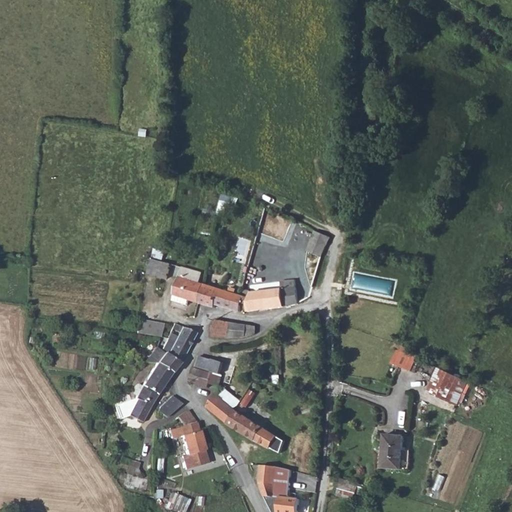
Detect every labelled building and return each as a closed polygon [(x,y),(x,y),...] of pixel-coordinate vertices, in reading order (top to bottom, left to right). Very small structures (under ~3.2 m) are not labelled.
[(310,241),(307,252),(321,257),(330,237),(315,232),(310,241)] [(151,276),(164,279),(170,264),(166,263),(156,261),(151,276)] [(180,268),(172,295),(190,301),(197,303),(202,285),(196,283),(199,274),(180,268)] [(280,283),(281,291),(294,289),(295,287),(294,282),(280,283)] [(202,285),(197,303),(213,308),(214,305),(238,312),(241,304),(246,305),(247,300),(241,297),(233,295),(233,292),(230,291),(227,294),(202,285)] [(281,291),(262,292),(264,309),(285,307),(298,302),(294,289),(281,291)] [(242,292),(241,297),(247,300),(246,305),(246,311),(264,309),(262,292),(250,294),(246,292),(242,292)] [(211,337),(227,338),(230,323),(213,320),(211,337)] [(140,323),(137,335),(148,338),(159,340),(162,327),(140,323)] [(230,323),(227,338),(241,338),(253,333),(253,327),(230,323)] [(181,330),(168,355),(179,364),(185,352),(194,334),(181,330)] [(168,355),(165,354),(136,391),(109,396),(113,415),(124,413),(142,423),(157,396),(171,374),(179,364),(168,355)] [(199,356),(195,367),(212,373),(219,373),(222,363),(199,356)] [(397,358),(393,370),(413,377),(418,366),(397,358)] [(219,373),(212,373),(211,375),(193,369),(189,381),(209,388),(210,385),(216,387),(220,375),(219,373)] [(434,396),(456,403),(458,399),(464,380),(442,373),(434,396)] [(215,395),(207,407),(228,423),(235,411),(215,395)] [(182,403),(171,397),(159,408),(158,412),(165,418),(182,405),(182,403)] [(443,415),(446,409),(434,404),(431,410),(443,415)] [(186,411),(175,418),(182,424),(195,421),(186,411)] [(235,411),(228,423),(263,445),(269,448),(275,437),(235,411)] [(195,421),(182,424),(179,425),(182,436),(180,437),(185,454),(203,448),(195,421)] [(383,436),(382,468),(401,469),(402,438),(383,436)] [(203,448),(185,454),(188,465),(207,460),(203,448)] [(287,470),(254,464),(253,467),(261,470),(260,475),(260,481),(265,498),(273,511),(297,511),(298,500),(288,498),(288,484),(286,483),(287,470)] [(128,473),(125,484),(139,486),(141,476),(128,473)] [(342,479),(338,495),(356,500),(359,484),(342,479)] [(172,491),(166,506),(181,511),(184,511),(190,498),(172,491)]
